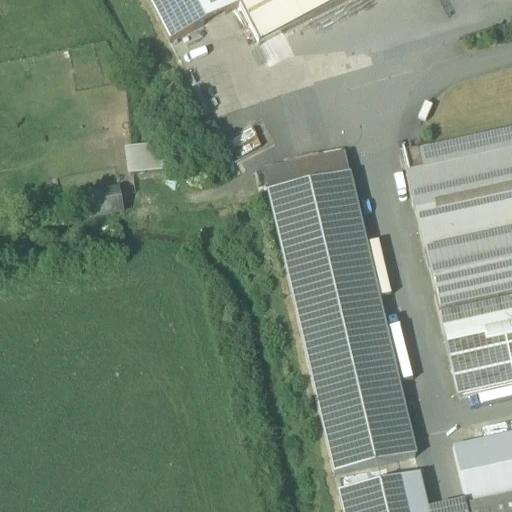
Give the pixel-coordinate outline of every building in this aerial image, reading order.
[(143,0),(150,13),(174,0),(143,0)] [(174,0),(150,13),(169,50),(238,14),(258,52),(357,0),(174,0)] [(511,133),(418,156),(423,175),(404,179),(457,400),(511,386),(511,133)] [(343,159),(263,177),(332,479),(413,461),(343,159)] [(511,511),(511,437),(452,451),(466,509),(464,511),(463,511),(511,511)] [(426,511),(419,479),(338,499),(340,511),(426,511)]
